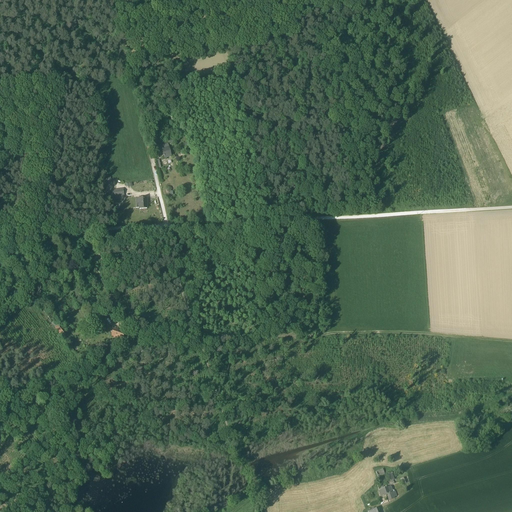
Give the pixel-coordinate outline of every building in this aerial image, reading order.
[(163,155),(164,159),(171,157),(168,145),(162,147),(155,148),(156,156),(157,155),(159,155),(159,156),(163,155)] [(138,199),(139,206),(139,208),(140,208),(140,209),(146,209),(146,208),(147,208),(147,199),(142,199),(142,197),(139,197),(139,199),(138,199)] [(56,320),(52,322),(60,335),(64,333),(56,320)] [(111,336),(122,339),(124,333),(114,329),(111,336)] [(381,496),(389,494),(393,493),(394,492),(391,487),(390,485),(389,482),(386,483),(378,486),(379,490),(381,496)]
